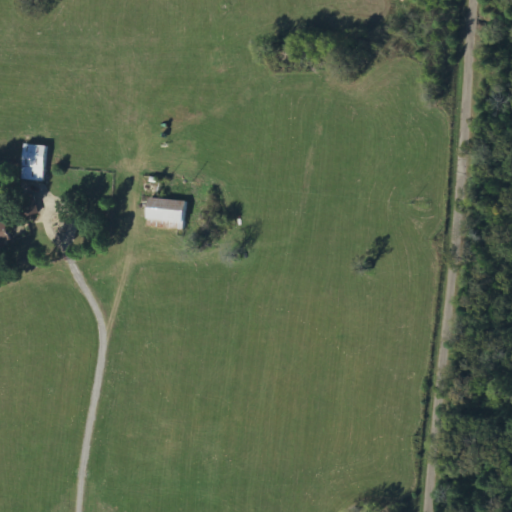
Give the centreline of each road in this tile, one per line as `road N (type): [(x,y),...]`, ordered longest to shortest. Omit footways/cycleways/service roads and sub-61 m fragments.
road 1 (residential): [(73,511),(67,469),(88,340),(121,243),(173,170),(264,93),(354,62)]
road 2 (residential): [(478,0),(428,511)]
